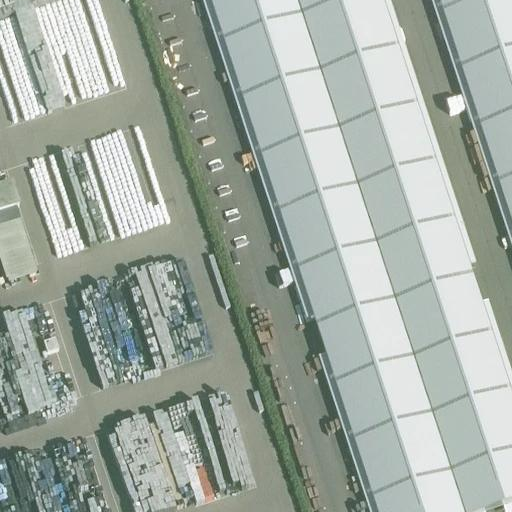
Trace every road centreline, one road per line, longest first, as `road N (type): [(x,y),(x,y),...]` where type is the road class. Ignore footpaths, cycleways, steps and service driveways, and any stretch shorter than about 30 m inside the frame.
road 1 (unknown): [(0,404),(25,429),(70,440),(144,425),(216,397),(242,369),(242,343),(222,290)]
road 2 (unknown): [(187,233),(0,297)]
road 3 (unknown): [(0,143),(35,142),(153,102)]
road 4 (unknown): [(153,102),(190,212),(187,233)]
